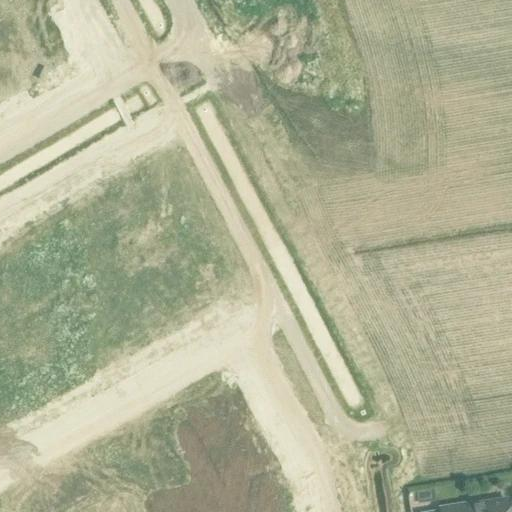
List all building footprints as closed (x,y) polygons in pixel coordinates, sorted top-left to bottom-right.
[(8,34),(18,53),(56,34),(44,11),(21,23),(16,13),(0,21),(0,36),(0,37),(8,34)] [(68,56),(56,34),(18,53),(28,73),(21,77),(27,89),(50,78),(45,68),(68,56)] [(151,132),(132,144),(156,183),(174,171),(151,132)] [(156,183),(132,144),(115,155),(138,194),(156,183)] [(115,155),(97,165),(121,206),(138,194),(115,155)] [(97,165),(79,176),(104,217),(121,206),(97,165)] [(79,176),(61,187),(86,228),(104,217),(79,176)] [(67,240),(86,228),(61,187),(42,198),(67,240)] [(3,220),(29,263),(57,245),(31,204),(3,220)] [(29,263),(3,220),(0,222),(0,272),(4,279),(29,263)] [(235,270),(222,246),(207,255),(212,263),(192,275),(213,314),(237,301),(223,277),(235,270)] [(213,314),(192,275),(172,287),(166,277),(153,285),(166,309),(178,303),(191,326),(213,314)] [(145,321),(131,297),(117,306),(121,314),(102,325),(124,364),(146,351),(133,328),(145,321)] [(124,364),(102,325),(81,337),(76,328),(62,336),(76,360),(88,353),(101,377),(124,364)] [(32,364),(12,376),(33,415),(56,402),(43,378),(55,372),(41,347),(27,356),(32,364)] [(33,415),(12,376),(0,382),(0,406),(11,427),(33,415)] [(251,384),(226,397),(246,439),(237,444),(243,458),(271,446),(264,432),(273,428),(251,384)] [(145,423),(128,434),(145,464),(182,442),(188,454),(202,446),(188,420),(176,428),(169,415),(147,428),(145,423)] [(251,511),(264,511),(295,501),(287,478),(261,486),(256,473),(231,482),(236,497),(245,494),(251,511)] [(350,497),(352,511),(362,511),(359,495),(350,497)] [(298,511),(295,501),(264,511),(298,511)] [(510,511),(509,503),(467,509),(466,507),(441,511),(510,511)]
